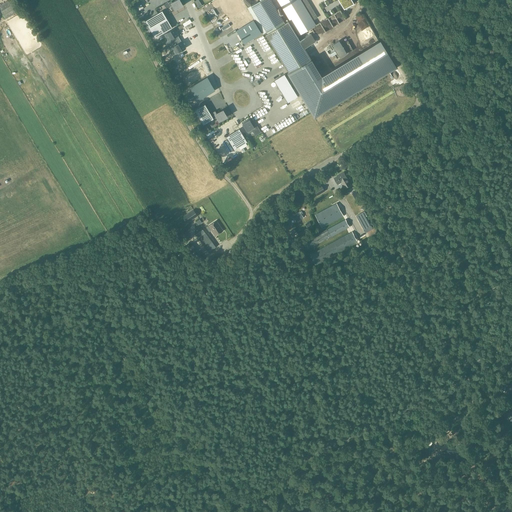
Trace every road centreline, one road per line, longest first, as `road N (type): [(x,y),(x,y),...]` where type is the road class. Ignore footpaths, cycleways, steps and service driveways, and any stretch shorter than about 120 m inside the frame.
road 1 (unclassified): [(205,511),(511,361)]
road 2 (unclassified): [(511,248),(359,0)]
